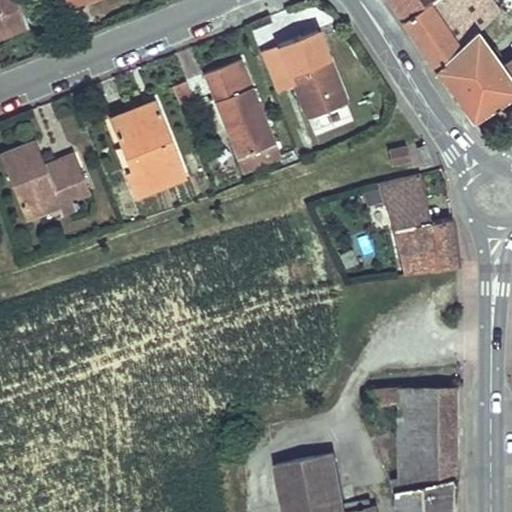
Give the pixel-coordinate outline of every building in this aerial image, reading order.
[(0,0),(0,27),(21,20),(13,0),(0,0)] [(62,0),(66,9),(82,3),(80,0),(62,0)] [(432,0),(425,5),(422,0),(393,0),(439,67),(475,30),(498,9),(492,0),(432,0)] [(0,35),(24,26),(21,20),(0,27),(0,35)] [(511,81),(502,68),(475,30),(439,67),(473,117),(511,92),(511,81)] [(316,31),(300,37),(311,65),(326,59),(316,31)] [(300,35),(278,43),(307,115),(347,100),(330,57),(326,59),(311,65),(300,37),(300,35)] [(511,60),(502,68),(511,81),(511,60)] [(232,63),(205,73),(226,128),(234,125),(244,153),(276,140),(254,84),(243,90),(232,63)] [(157,99),(135,107),(137,113),(112,123),(121,146),(125,144),(134,167),(125,170),(133,193),(186,173),(157,99)] [(135,107),(109,117),(112,123),(137,113),(135,107)] [(234,125),(226,128),(236,156),(244,153),(234,125)] [(35,140),(0,154),(26,218),(63,204),(60,199),(73,193),(74,197),(89,191),(75,153),(46,164),(35,140)] [(389,149),(392,165),(411,161),(407,144),(389,149)] [(419,173),(379,182),(386,204),(425,196),(419,173)] [(73,193),(60,199),(63,204),(66,211),(77,206),(74,197),(73,193)] [(425,196),(386,204),(394,227),(430,221),(425,196)] [(430,221),(394,227),(404,272),(457,265),(451,217),(430,221)] [(402,415),(403,462),(459,459),(458,388),(401,388),(401,387),(375,390),(378,416),(402,415)] [(350,501),(341,452),(284,463),(293,511),(341,511),(346,511),(345,503),(350,501)] [(459,511),(459,459),(403,462),(404,477),(394,478),(396,490),(399,489),(400,511),(459,511)] [(350,501),(345,503),(346,511),(375,511),(374,503),(371,504),(369,498),(350,501)]
